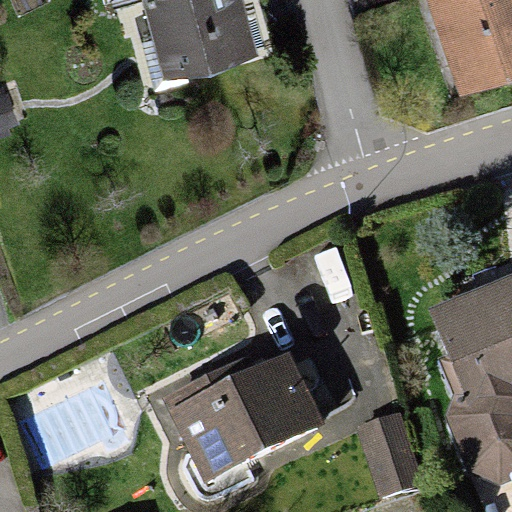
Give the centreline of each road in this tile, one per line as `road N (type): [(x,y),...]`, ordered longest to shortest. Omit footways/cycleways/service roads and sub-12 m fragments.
road 1 (residential): [(0,372),(370,172)]
road 2 (residential): [(370,172),(319,0)]
road 3 (residential): [(370,172),(511,135)]
